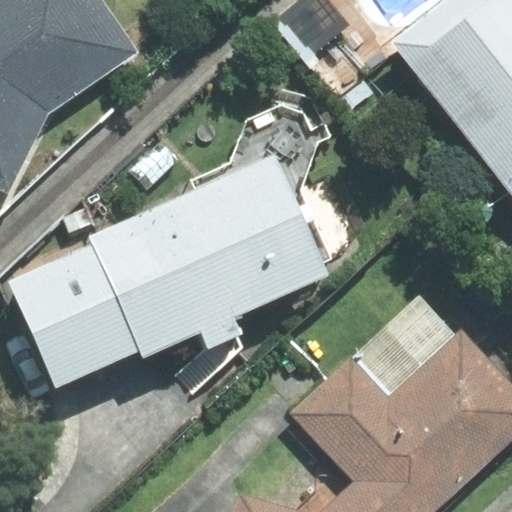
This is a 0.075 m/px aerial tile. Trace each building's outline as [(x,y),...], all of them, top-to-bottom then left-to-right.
[(0,0),(0,188),(8,192),(49,112),(137,52),(100,0),(0,0)] [(511,0),(445,0),(392,43),(511,188),(511,0)] [(326,274),(274,155),(91,237),(93,244),(11,282),(57,385),(141,349),(144,357),(201,331),(208,348),(177,375),(193,393),(243,348),(237,336),(242,333),(234,317),(326,274)] [(432,511),(511,438),(511,384),(461,330),(455,335),(419,297),(294,413),(357,480),(322,511),(432,511)] [(312,511),(240,491),(233,511),(312,511)]
